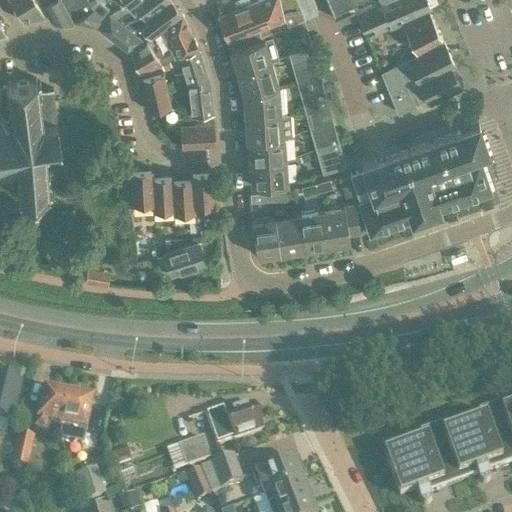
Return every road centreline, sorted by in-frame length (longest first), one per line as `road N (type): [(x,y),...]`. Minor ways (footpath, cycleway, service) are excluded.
road 1 (primary): [(0,313),(97,335),(280,335),(375,327),(511,283)]
road 2 (residential): [(232,155),(242,269),(252,286),(332,278),(511,215)]
road 3 (residential): [(232,155),(142,155),(120,59),(87,37),(22,38)]
road 4 (residential): [(317,0),(374,138),(500,100)]
road 5 (residential): [(191,0),(220,77),(232,155)]
road 6 (residential): [(364,511),(307,404)]
